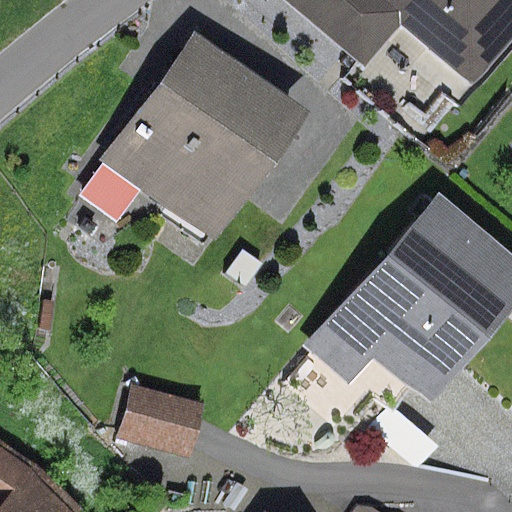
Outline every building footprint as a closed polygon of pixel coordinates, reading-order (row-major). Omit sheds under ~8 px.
[(396,19),(375,0),(290,0),(358,61),(396,19)] [(460,75),(511,16),(511,0),(375,0),(396,19),(460,75)] [(183,36),(86,163),(192,244),(289,116),(183,36)] [(511,276),(425,201),(296,349),(336,384),(352,365),(403,409),(511,283),(511,276)] [(192,406),(119,388),(106,443),(178,460),(192,406)] [(22,511),(3,490),(0,492),(0,511),(22,511)] [(243,511),(227,502),(220,511),(243,511)]
